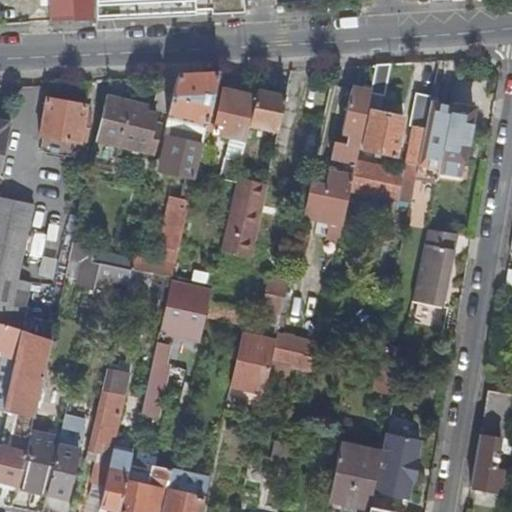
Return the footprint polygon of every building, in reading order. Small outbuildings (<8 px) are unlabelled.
[(49,0),(51,23),(95,21),(94,0),(49,0)] [(236,33),(235,0),(194,0),(195,34),(236,33)] [(383,96),(390,65),(375,66),(370,92),(369,93),(383,96)] [(166,117),(192,123),(206,126),(215,88),(218,74),(196,75),(176,76),(168,110),(166,117)] [(152,107),(168,110),(176,76),(159,76),(152,107)] [(213,133),(227,136),(244,140),(248,124),(254,97),(215,88),(206,126),(206,128),(213,130),(213,133)] [(370,92),(351,88),(349,94),(341,133),(349,135),(348,144),(335,142),(332,159),(354,163),(355,161),(369,93),(370,92)] [(278,130),(285,97),(256,90),(254,97),(248,124),(278,130)] [(413,127),(403,171),(397,200),(410,203),(416,176),(431,102),(432,96),(416,93),(409,126),(413,127)] [(145,107),(106,97),(96,139),(152,153),(158,126),(151,125),(154,116),(144,113),(145,107)] [(45,99),(39,136),(80,143),(80,141),(87,142),(91,116),(85,115),(87,106),(45,99)] [(441,158),(451,106),(431,102),(416,176),(436,180),(438,171),(441,158)] [(451,106),(441,158),(438,171),(460,175),(473,109),(451,105),(451,106)] [(402,118),(370,112),(362,149),(394,156),(402,118)] [(166,117),(162,136),(167,137),(188,142),(201,145),(202,145),(206,128),(206,126),(192,123),(166,117)] [(0,163),(9,123),(0,121),(0,163)] [(227,136),(223,156),(240,160),(244,140),(227,136)] [(201,145),(188,142),(167,137),(160,170),(186,176),(180,199),(171,197),(160,246),(177,250),(201,145)] [(240,160),(223,156),(219,176),(235,180),(236,176),(240,160)] [(43,161),(40,182),(56,185),(59,164),(43,161)] [(397,200),(403,171),(355,161),(354,163),(352,176),(350,186),(349,191),(397,200)] [(329,223),(326,237),(338,240),(349,191),(350,186),(352,176),(328,171),(325,184),(309,180),(306,194),(301,217),(318,220),(321,221),(329,223)] [(267,183),(266,183),(236,176),(235,180),(220,249),(250,256),(267,183)] [(329,280),(352,285),(365,223),(386,228),(360,349),(379,353),(410,203),(397,200),(349,191),(338,240),(329,280)] [(0,324),(4,325),(19,330),(30,283),(16,280),(32,206),(0,198),(0,324)] [(442,307),(457,235),(426,230),(412,301),(442,307)] [(104,248),(95,246),(92,262),(100,264),(130,270),(132,261),(103,254),(104,248)] [(172,276),(174,265),(134,256),(132,261),(130,270),(172,276)] [(100,264),(97,274),(128,281),(130,270),(100,264)] [(280,316),(288,281),(247,272),(239,305),(280,316)] [(204,292),(170,284),(164,311),(198,318),(204,292)] [(208,302),(204,321),(242,328),(246,309),(208,302)] [(0,409),(14,413),(33,417),(51,340),(19,330),(4,325),(0,324),(0,409)] [(241,333),(229,387),(263,395),(265,385),(270,361),(275,341),(241,333)] [(316,342),(276,333),(275,341),(270,361),(290,365),(310,369),(316,342)] [(159,419),(176,345),(158,341),(141,415),(159,419)] [(400,358),(382,354),(374,393),(392,397),(400,358)] [(290,365),(270,361),(265,385),(285,389),(290,365)] [(121,412),(126,393),(102,388),(92,429),(105,432),(111,410),(121,412)] [(511,413),(511,394),(488,391),(481,434),(479,434),(470,487),(499,492),(502,470),(494,468),(504,412),(511,413)] [(0,481),(18,485),(29,433),(33,417),(14,413),(9,432),(13,433),(9,448),(0,445),(0,481)] [(58,440),(29,433),(18,485),(46,492),(58,440)] [(58,440),(46,492),(67,497),(80,445),(75,444),(77,437),(60,433),(58,440)] [(339,446),(358,450),(359,444),(341,440),(339,446)] [(294,445),(274,441),(271,456),(291,461),(294,445)] [(93,482),(105,485),(109,466),(113,446),(101,443),(93,482)] [(380,454),(358,450),(339,446),(328,499),(368,507),(380,454)] [(128,470),(125,482),(128,482),(122,511),(152,511),(153,507),(159,508),(161,499),(164,500),(171,470),(130,461),(128,470)] [(105,485),(100,506),(105,507),(104,511),(118,511),(125,482),(128,470),(109,466),(105,485)] [(161,511),(201,511),(209,479),(171,470),(164,500),(161,511)] [(367,511),(368,507),(328,499),(325,511),(367,511)]
